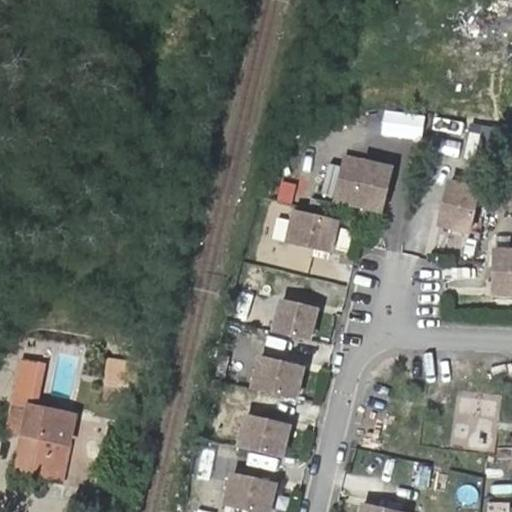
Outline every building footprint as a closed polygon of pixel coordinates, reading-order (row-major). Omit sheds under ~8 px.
[(402,145),(426,149),(432,114),(408,111),(402,145)] [(370,113),(368,128),(401,130),(402,116),(370,113)] [(345,157),(342,171),(335,200),(381,211),(391,169),(391,168),(345,157)] [(473,233),(483,190),(454,183),(444,226),(473,233)] [(331,250),(338,221),(295,211),(288,240),(331,250)] [(491,295),(511,296),(511,295),(511,251),(492,251),(492,257),(491,295)] [(310,338),(312,330),(317,309),(282,300),(275,329),(278,330),(310,338)] [(254,386),(283,393),(297,396),(297,393),(303,367),(261,357),(254,386)] [(495,451),(500,394),(454,390),(450,448),(495,451)] [(72,416),(29,408),(16,469),(47,476),(54,443),(66,445),(72,416)] [(240,444),(262,450),(283,454),(290,425),(264,419),(247,415),(240,444)] [(66,445),(54,443),(47,476),(59,478),(66,445)] [(428,489),(431,466),(414,464),(411,486),(428,489)] [(268,511),(276,484),(260,480),(233,473),(226,503),(257,510),(265,511),(268,511)]
